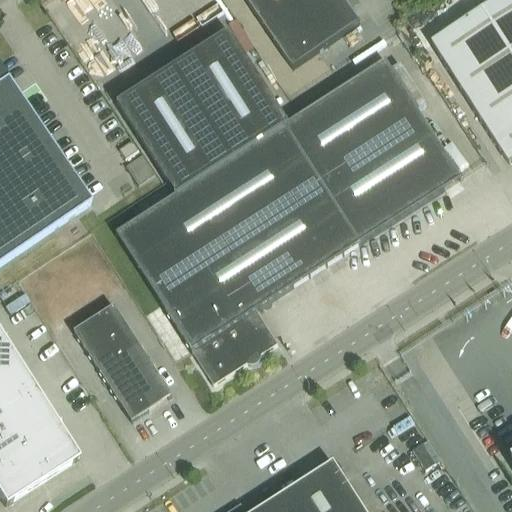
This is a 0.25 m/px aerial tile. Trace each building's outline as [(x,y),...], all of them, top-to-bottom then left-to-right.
[(243,0),(293,72),(360,26),(342,0),(243,0)] [(511,0),(502,0),(432,45),(510,167),(511,165),(511,0)] [(180,197),(117,238),(214,390),(248,368),(246,365),(259,356),(261,359),(278,348),(256,315),(361,248),(462,183),(386,66),(292,126),(233,35),(122,106),(180,197)] [(0,203),(30,248),(90,207),(0,74),(0,203)] [(120,154),(126,162),(139,154),(133,145),(120,154)] [(143,159),(126,170),(139,189),(155,178),(143,159)] [(0,268),(30,248),(0,203),(0,268)] [(147,317),(176,362),(187,355),(159,310),(147,317)] [(120,406),(132,427),(149,416),(145,409),(169,394),(160,381),(115,311),(75,336),(120,406)] [(0,338),(0,368),(14,360),(12,356),(11,357),(4,347),(5,346),(0,338)] [(0,368),(0,415),(35,393),(22,373),(21,374),(15,364),(16,363),(14,360),(0,368)] [(57,427),(55,424),(54,425),(47,414),(48,414),(35,393),(0,415),(0,419),(20,451),(57,427)] [(0,463),(20,451),(0,419),(0,463)] [(42,486),(79,462),(65,441),(64,441),(58,431),(59,431),(57,427),(20,451),(42,486)] [(413,454),(426,474),(442,464),(428,444),(413,454)] [(0,463),(0,501),(5,509),(42,486),(20,451),(0,463)] [(363,511),(334,467),(264,511),(243,511),(241,509),(240,510),(241,511),(363,511)]
